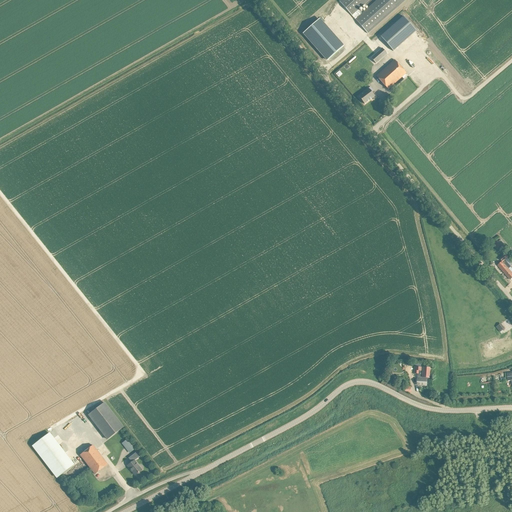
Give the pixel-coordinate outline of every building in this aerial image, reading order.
[(376,0),(361,14),(358,10),(369,0),(340,0),(339,1),(368,34),(405,0),(376,0)] [(403,16),(380,37),(393,51),(416,31),(403,16)] [(303,33),(327,60),(343,46),(319,19),(303,33)] [(382,48),(371,58),(375,63),(387,53),(382,48)] [(388,89),(391,86),(406,73),(394,60),(376,76),(388,89)] [(364,104),(375,96),(369,89),(358,97),(364,104)] [(504,273),(511,267),(511,265),(511,263),(508,258),(509,257),(505,254),(499,259),(502,262),(498,265),(504,273)] [(500,332),(505,329),(501,324),(496,327),(500,332)] [(429,378),(429,368),(423,368),(423,364),(415,363),(414,373),(418,374),(417,385),(426,386),(426,378),(429,378)] [(388,380),(393,376),(390,371),(385,375),(388,380)] [(107,439),(123,427),(104,403),(89,415),(104,435),(107,439)] [(65,472),(68,469),(75,465),(50,432),(32,446),(52,472),(57,478),(65,472)] [(131,449),(136,446),(131,437),(126,441),(131,449)] [(95,474),(108,464),(93,445),(80,455),(95,474)] [(142,470),(134,460),(127,466),(130,469),(135,475),(142,470)]
